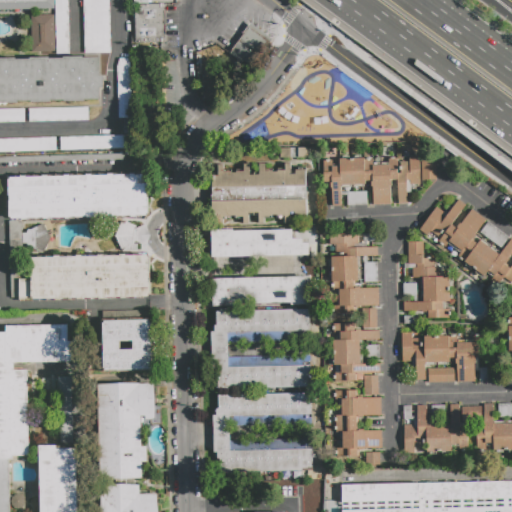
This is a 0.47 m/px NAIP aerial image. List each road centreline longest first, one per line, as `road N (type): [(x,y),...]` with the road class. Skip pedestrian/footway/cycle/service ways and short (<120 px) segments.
road 1 (residential): [(466,142),(423,210),(388,214),(390,395),(511,393),(450,176)]
road 2 (residential): [(306,26),(247,102),(192,141),(183,161),(187,511)]
road 3 (tertiary): [(306,26),(511,177)]
road 4 (motorway): [(343,0),(511,124)]
road 5 (motorway): [(511,73),(412,0)]
